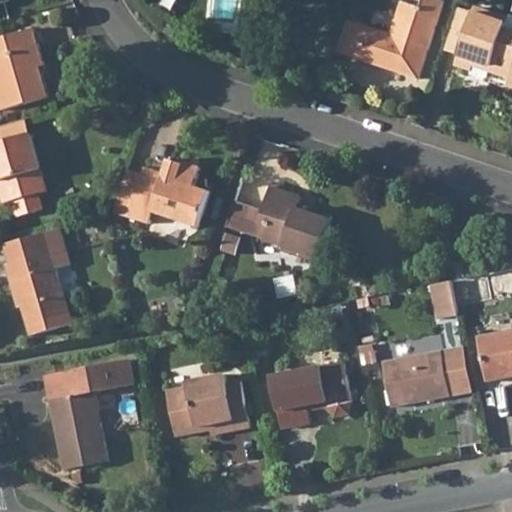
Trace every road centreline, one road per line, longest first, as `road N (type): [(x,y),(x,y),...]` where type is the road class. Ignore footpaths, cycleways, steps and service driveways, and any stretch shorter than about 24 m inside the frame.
road 1 (residential): [(511,185),(170,70),(137,43),(109,0)]
road 2 (residential): [(394,511),(511,489)]
